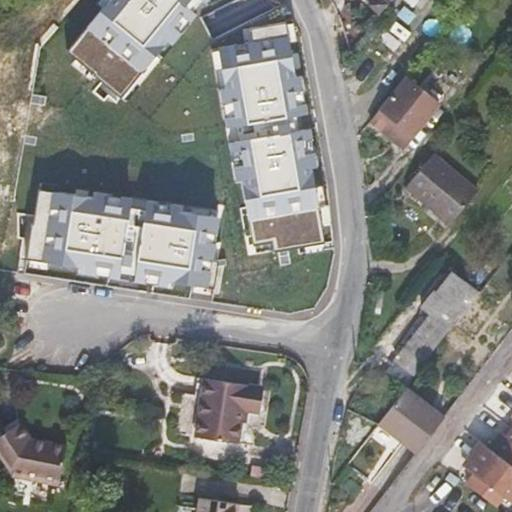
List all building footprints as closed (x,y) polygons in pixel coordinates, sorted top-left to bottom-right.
[(95,76),(124,104),(200,9),(205,3),(207,0),(108,0),(66,52),(95,76)] [(372,0),(368,4),(379,15),(391,0),(372,0)] [(277,25),(255,28),(258,42),(223,50),(236,125),(242,124),(243,140),(237,141),(253,245),(272,243),(273,252),(326,245),(305,131),(301,133),(299,116),(305,116),(291,23),(277,25)] [(406,76),(369,121),(403,149),(440,104),(406,76)] [(433,154),(405,187),(450,225),(478,191),(433,154)] [(212,260),(217,215),(147,205),(147,210),(130,207),(131,203),(39,190),(33,225),(27,259),(215,287),(218,260),(212,260)] [(480,292),(452,272),(436,293),(434,291),(421,306),(432,314),(396,360),(413,374),(480,292)] [(260,387),(204,379),(195,438),(239,444),(244,410),(256,412),(260,387)] [(407,388),(379,424),(416,453),(444,416),(407,388)] [(22,422),(0,436),(0,449),(14,470),(12,476),(59,486),(67,445),(32,438),(22,422)] [(464,463),(511,499),(511,498),(511,430),(509,434),(503,430),(491,446),(482,440),(464,463)] [(200,498),(197,511),(237,511),(238,504),(200,498)]
